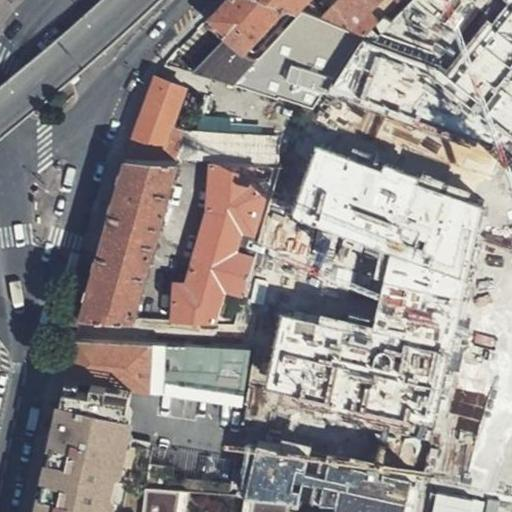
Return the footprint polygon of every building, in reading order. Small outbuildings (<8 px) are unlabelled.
[(226,0),(217,9),(208,21),(225,35),(243,52),(250,48),(288,4),(277,0),(226,0)] [(335,0),(319,16),(364,33),(379,18),(370,9),(379,0),(335,0)] [(511,0),(504,0),(447,71),(362,41),(327,95),(511,146),(511,0)] [(206,55),(192,70),(277,97),(279,95),(313,106),(323,88),(326,90),(364,33),(319,16),(296,8),(257,50),(255,51),(252,50),(250,48),(243,52),(225,35),(206,55)] [(136,121),(122,157),(176,160),(212,162),(255,164),(282,165),(287,125),(175,116),(187,85),(154,77),(153,76),(147,92),(136,121)] [(281,317),(266,391),(432,430),(484,209),(318,149),(293,217),(388,254),(373,328),(319,317),(317,325),(281,317)] [(176,160),(122,157),(118,172),(90,282),(81,318),(130,321),(176,160)] [(253,179),(255,164),(212,162),(207,208),(184,285),(175,285),(171,323),(234,326),(276,185),(253,179)] [(75,340),(66,379),(239,403),(249,348),(75,340)] [(135,418),(61,402),(52,446),(71,450),(68,463),(49,458),(44,478),(64,482),(61,494),(41,491),(37,511),(116,511),(129,447),(135,418)] [(71,450),(52,446),(49,458),(68,463),(71,450)] [(121,511),(134,447),(129,447),(116,511),(121,511)] [(64,482),(44,478),(41,491),(61,494),(64,482)]
